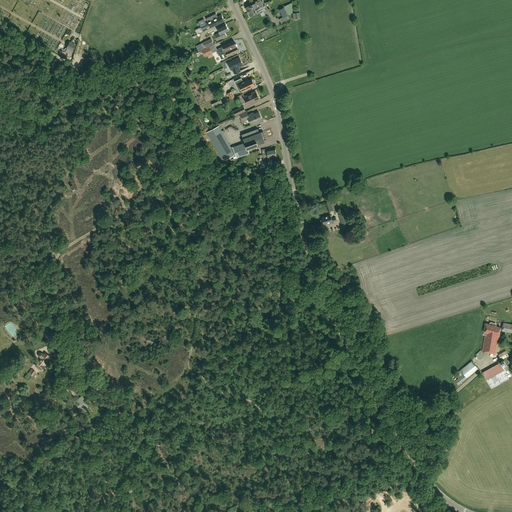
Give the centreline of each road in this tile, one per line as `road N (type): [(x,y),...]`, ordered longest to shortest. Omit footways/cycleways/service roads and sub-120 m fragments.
road 1 (tertiary): [(465,511),(430,485),(330,309),(300,222),(274,93),(231,0)]
road 2 (track): [(53,334),(56,257),(148,196)]
